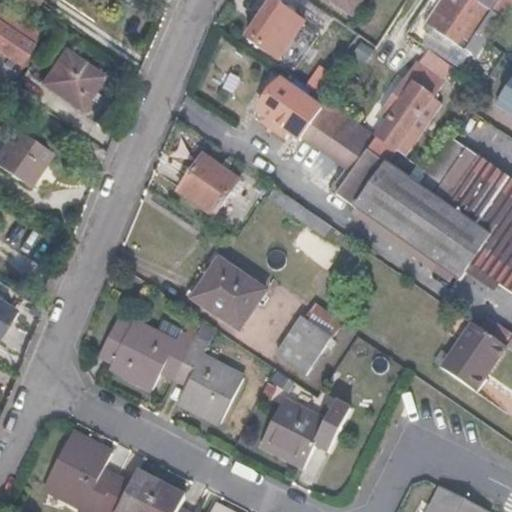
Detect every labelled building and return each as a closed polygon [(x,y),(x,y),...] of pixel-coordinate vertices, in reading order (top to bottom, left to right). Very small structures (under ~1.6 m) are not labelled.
[(326,0),(351,16),(361,0),(326,0)] [(511,0),(430,0),(418,22),(476,60),(487,43),(511,4),(511,0)] [(285,48),(302,25),(271,2),(245,40),(264,53),(275,61),(285,48)] [(0,46),(1,45),(32,66),(38,55),(42,50),(32,43),(40,33),(0,4),(0,46)] [(344,41),(318,24),(304,44),(329,62),(344,41)] [(53,66),(38,55),(32,66),(46,76),(41,83),(81,110),(105,75),(65,47),(53,66)] [(384,128),(378,137),(396,150),(405,157),(439,106),(431,101),(442,85),(415,67),(380,117),(384,120),(380,126),(384,128)] [(259,113),(300,142),(303,137),(321,110),(281,82),(259,113)] [(396,150),(378,137),(326,102),(321,110),(303,137),(349,169),(332,193),(354,208),(461,281),(481,252),(511,272),(511,229),(454,190),(453,189),(442,202),(418,186),(387,163),(396,150)] [(0,151),(0,167),(28,187),(51,154),(16,129),(0,151)] [(427,172),(453,189),(454,190),(478,156),(449,137),(427,172)] [(511,179),(478,156),(454,190),(511,229),(511,179)] [(239,183),(203,157),(178,193),(213,219),(239,183)] [(442,202),(453,189),(427,172),(418,186),(442,202)] [(325,239),(333,228),(277,189),(269,201),(325,239)] [(347,218),(454,291),(461,281),(354,208),(347,218)] [(267,295),(222,264),(195,302),(239,333),(267,295)] [(0,299),(0,337),(16,309),(0,299)] [(307,326),(332,343),(343,328),(317,310),(307,326)] [(478,329),(506,346),(511,335),(511,333),(485,317),(478,329)] [(277,358),(306,380),(332,343),(307,326),(302,322),(277,358)] [(161,376),(175,384),(196,343),(181,336),(175,347),(135,326),(132,330),(118,323),(100,359),(115,366),(112,371),(154,391),(161,376)] [(478,395),(508,350),(475,327),(443,372),(478,395)] [(207,348),(196,343),(175,384),(187,390),(179,405),(219,425),(242,382),(201,360),(207,348)] [(328,454),(349,411),(337,405),(328,424),(285,403),(263,447),(305,469),(316,448),(328,454)] [(84,511),(102,511),(120,477),(108,472),(112,462),(115,456),(76,436),(48,490),(86,509),(84,511)] [(150,511),(163,487),(139,475),(135,485),(120,477),(102,511),(150,511)] [(185,511),(181,510),(186,498),(163,487),(150,511),(185,511)] [(489,511),(444,489),(431,511),(489,511)]
